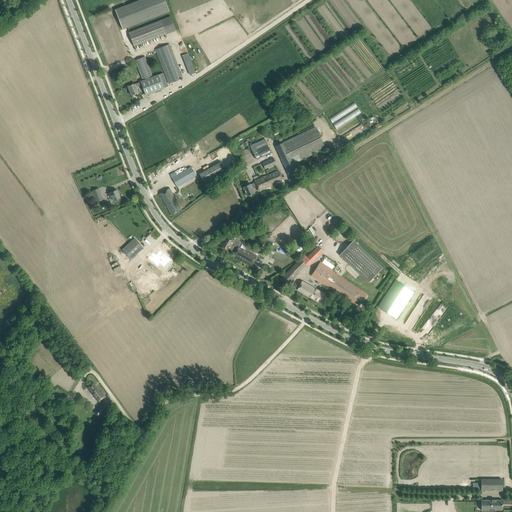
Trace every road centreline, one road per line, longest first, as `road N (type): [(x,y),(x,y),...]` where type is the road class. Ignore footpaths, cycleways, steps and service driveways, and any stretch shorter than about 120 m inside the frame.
road 1 (tertiary): [(511,388),(488,368),(354,341),(189,247)]
road 2 (track): [(381,255),(313,191),(312,181),(511,51)]
road 3 (unclassified): [(115,123),(307,0)]
road 4 (unclassified): [(189,247),(337,149),(355,147)]
road 5 (tertiary): [(189,247),(149,205),(115,123)]
road 6 (tertiary): [(115,123),(68,0)]
